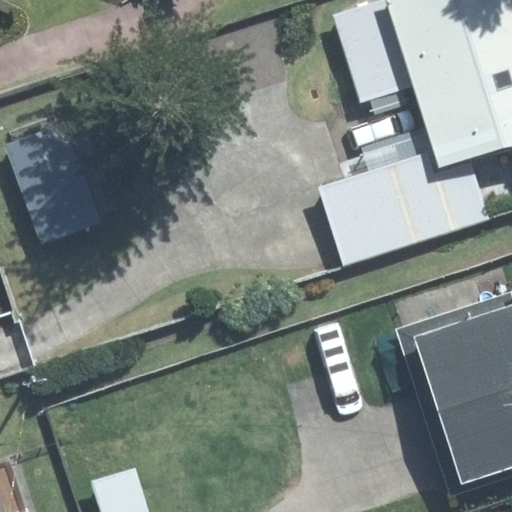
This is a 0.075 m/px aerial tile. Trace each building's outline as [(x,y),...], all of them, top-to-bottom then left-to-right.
[(511,0),(366,0),(330,11),(355,92),(400,78),(415,128),(511,98),(511,0)] [(56,120),(0,140),(0,148),(33,237),(92,214),(56,120)] [(339,250),(476,206),(458,148),(321,192),(339,250)] [(441,491),(511,468),(511,285),(388,325),(441,491)] [(153,511),(139,461),(90,475),(100,511),(153,511)]
